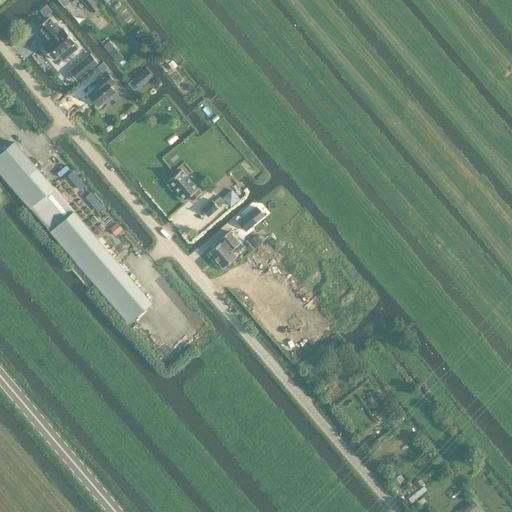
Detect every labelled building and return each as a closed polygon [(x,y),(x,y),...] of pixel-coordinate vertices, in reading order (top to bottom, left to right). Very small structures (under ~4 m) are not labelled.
[(98,8),(91,0),(82,0),(92,12),(98,8)] [(54,60),(66,49),(71,55),(78,49),(73,43),(75,42),(63,29),(60,31),(49,18),(38,27),(49,40),(42,46),(54,60)] [(109,41),(103,46),(109,52),(115,47),(109,41)] [(90,54),(69,71),(70,73),(68,75),(73,81),(75,79),(77,80),(98,63),(90,54)] [(98,87),(88,95),(98,107),(104,101),(105,103),(111,98),(109,96),(115,92),(110,86),(115,82),(107,72),(94,82),(98,87)] [(14,142),(0,153),(0,172),(5,179),(28,159),(14,142)] [(28,159),(5,179),(30,208),(53,188),(28,159)] [(193,200),(201,193),(181,170),(169,180),(186,199),(189,196),(193,200)] [(53,188),(30,208),(50,231),(128,323),(152,303),(73,211),(53,188)] [(232,189),(222,197),(230,207),(240,198),(232,189)] [(220,196),(214,202),(218,207),(225,201),(220,196)] [(207,217),(218,207),(213,200),(201,210),(207,217)] [(222,241),(209,251),(215,258),(214,258),(217,262),(218,261),(223,267),(229,262),(230,264),(236,258),(235,257),(236,256),(231,251),(240,244),(234,238),(229,231),(220,239),(222,241)] [(384,403),(373,412),(379,420),(390,411),(384,403)] [(402,427),(388,437),(392,443),(406,433),(402,427)]
